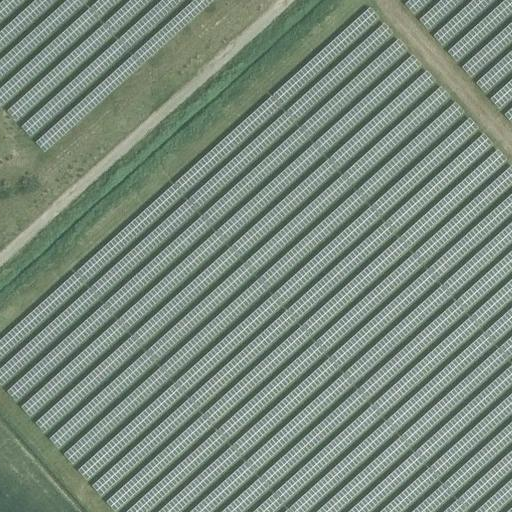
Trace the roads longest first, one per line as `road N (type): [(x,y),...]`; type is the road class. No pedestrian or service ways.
road 1 (track): [(0,260),(287,0)]
road 2 (track): [(382,0),(511,144)]
